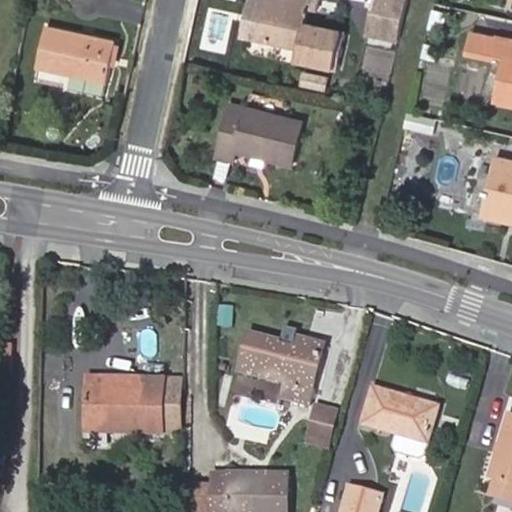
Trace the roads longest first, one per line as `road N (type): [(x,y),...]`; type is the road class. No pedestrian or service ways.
road 1 (tertiary): [(24,229),(397,281)]
road 2 (residential): [(24,229),(19,511)]
road 3 (tertiary): [(397,281),(334,257),(128,211)]
road 4 (residential): [(128,211),(177,0)]
road 5 (tertiary): [(511,319),(397,281)]
